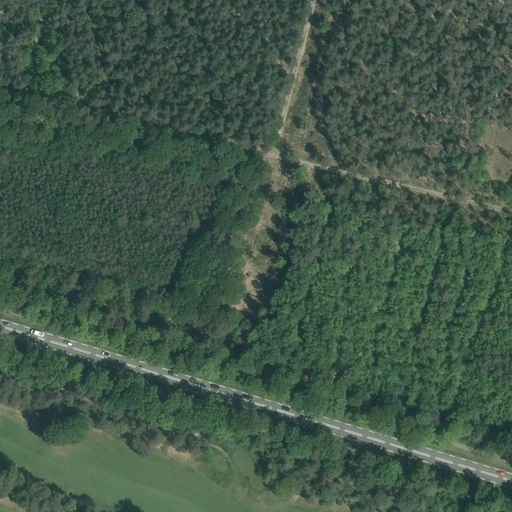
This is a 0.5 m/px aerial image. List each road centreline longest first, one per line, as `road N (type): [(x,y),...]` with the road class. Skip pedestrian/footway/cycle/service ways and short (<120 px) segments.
road 1 (primary): [(511,481),(0,326)]
road 2 (track): [(511,210),(0,85)]
road 3 (track): [(276,152),(314,0)]
